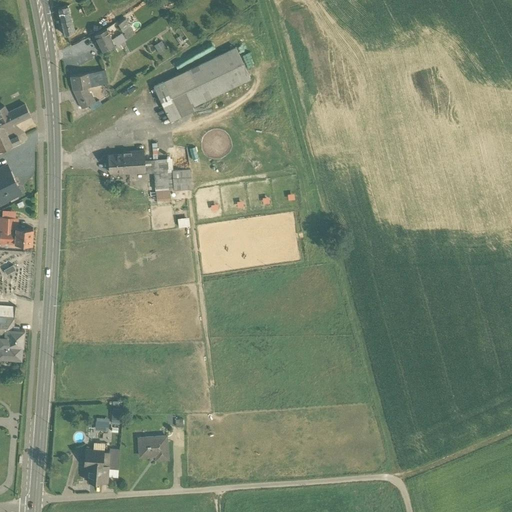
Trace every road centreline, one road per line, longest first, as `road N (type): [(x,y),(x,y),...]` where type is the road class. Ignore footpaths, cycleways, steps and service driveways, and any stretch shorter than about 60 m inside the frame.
road 1 (primary): [(34,503),(54,231),(40,0)]
road 2 (track): [(398,482),(271,0)]
road 3 (track): [(410,511),(402,481),(34,503)]
